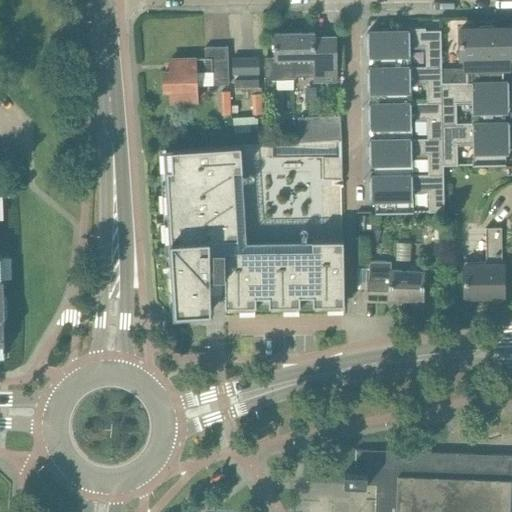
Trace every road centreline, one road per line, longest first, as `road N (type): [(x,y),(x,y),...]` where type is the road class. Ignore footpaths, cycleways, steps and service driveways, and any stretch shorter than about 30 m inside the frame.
road 1 (unclassified): [(128,376),(124,210),(114,187)]
road 2 (unclassified): [(114,187),(105,212),(92,376)]
road 3 (tertiary): [(324,375),(511,351)]
road 4 (unclassified): [(114,187),(100,0)]
road 5 (unknown): [(353,0),(355,181)]
road 6 (tertiary): [(164,438),(324,375)]
road 7 (tertiary): [(324,375),(158,401)]
road 8 (unknown): [(352,347),(345,315),(215,313)]
